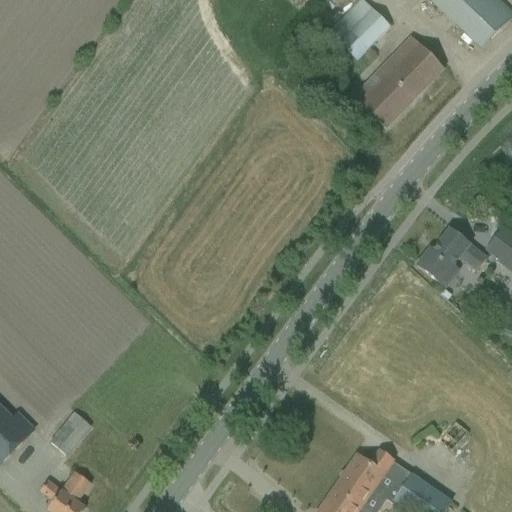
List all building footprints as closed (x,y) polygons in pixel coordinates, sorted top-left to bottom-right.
[(511,20),(511,15),(500,4),(496,0),(430,0),(428,2),(467,39),(481,53),(511,20)] [(367,54),(390,31),(360,1),(338,25),(367,54)] [(352,101),(382,129),(385,132),(444,72),(412,40),(352,101)] [(511,236),(511,237),(502,229),(484,253),(499,264),(497,266),(511,277),(511,236)] [(476,274),(486,261),(469,247),(450,232),(434,254),(430,251),(416,269),(437,285),(449,270),(450,271),(458,260),(476,274)] [(0,409),(0,466),(24,442),(7,425),(11,421),(0,409)] [(73,416),(49,445),(66,459),(90,430),(73,416)] [(467,435),(454,425),(439,443),(452,453),(467,435)] [(356,459),(346,474),(392,506),(393,505),(403,511),(446,511),(451,505),(411,478),(399,469),(379,455),(369,468),(356,459)] [(346,474),(319,511),(369,511),(379,499),(392,507),(392,506),(346,474)] [(90,487),(75,475),(61,493),(48,484),(42,493),(56,504),(49,511),(83,511),(84,511),(76,505),(90,487)]
